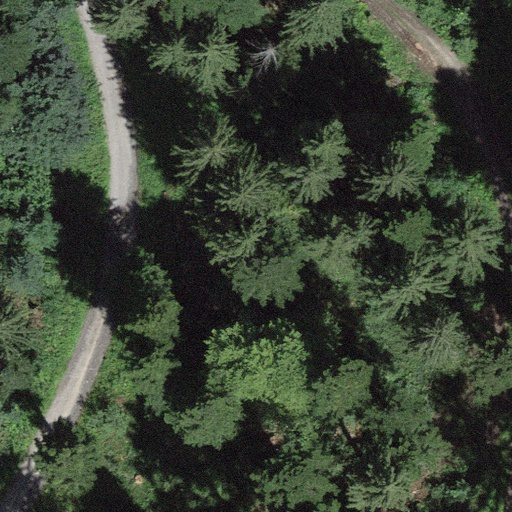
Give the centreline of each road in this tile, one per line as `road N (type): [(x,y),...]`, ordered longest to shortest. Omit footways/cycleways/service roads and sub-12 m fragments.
road 1 (track): [(90,0),(121,153),(91,346),(0,503)]
road 2 (track): [(353,0),(459,95),(511,244)]
